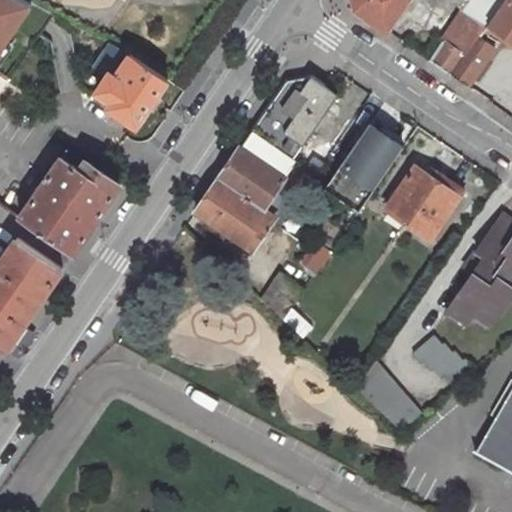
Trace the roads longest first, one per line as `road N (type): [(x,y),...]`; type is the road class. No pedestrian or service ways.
road 1 (tertiary): [(0,430),(290,6)]
road 2 (residential): [(9,511),(91,388),(126,375),(381,511)]
road 3 (residential): [(290,6),(447,116),(511,149)]
road 4 (unknown): [(386,349),(511,161)]
road 5 (unknown): [(87,302),(56,253),(0,218)]
